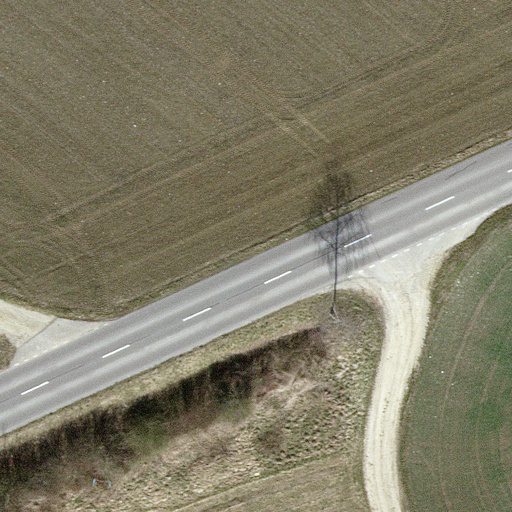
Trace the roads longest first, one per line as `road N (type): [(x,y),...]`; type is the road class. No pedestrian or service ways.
road 1 (tertiary): [(0,404),(511,175)]
road 2 (track): [(445,205),(384,424),(387,511)]
